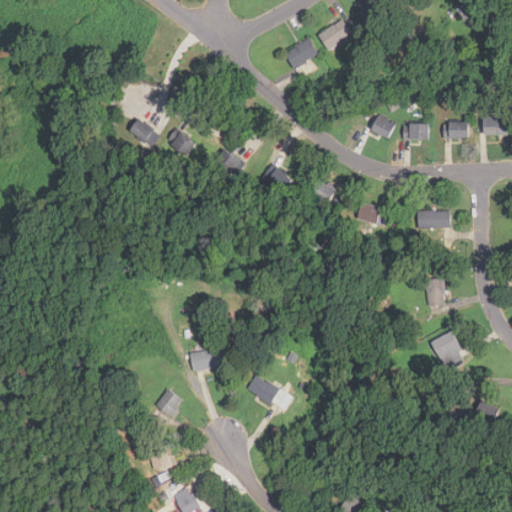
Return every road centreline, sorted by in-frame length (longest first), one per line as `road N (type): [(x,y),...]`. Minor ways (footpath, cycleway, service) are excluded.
road 1 (residential): [(511,168),(393,172),(351,159),(163,0)]
road 2 (residential): [(511,337),(486,281),(482,170)]
